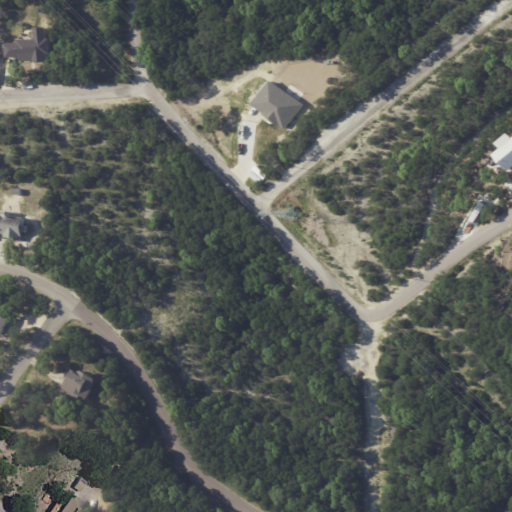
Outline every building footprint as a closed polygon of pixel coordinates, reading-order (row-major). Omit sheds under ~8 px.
[(51,59),(50,27),(36,27),(36,40),(5,41),(6,60),(51,59)] [(302,104),(270,80),(252,106),(284,128),(302,104)] [(511,135),(510,133),(499,143),(503,148),(496,154),(510,171),(511,169),(511,135)] [(13,215),(30,217),(27,238),(23,238),(23,240),(10,238),(11,234),(7,233),(6,238),(0,237),(0,209),(12,210),(13,215)] [(13,318),(15,319),(6,335),(0,330),(0,305),(2,307),(1,308),(5,310),(4,312),(13,318)] [(72,388),(90,367),(107,379),(105,386),(95,399),(90,395),(86,400),(72,388)] [(86,486),(81,493),(74,488),(79,481),(86,486)] [(89,511),(59,511),(72,495),(92,509),(89,511)] [(114,498),(123,499),(121,511),(103,511),(105,497),(114,498)]
